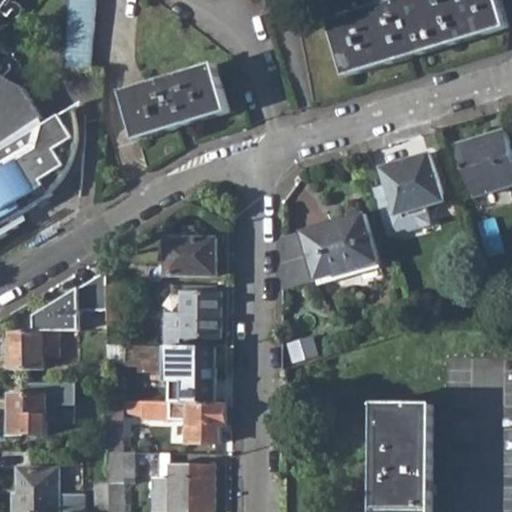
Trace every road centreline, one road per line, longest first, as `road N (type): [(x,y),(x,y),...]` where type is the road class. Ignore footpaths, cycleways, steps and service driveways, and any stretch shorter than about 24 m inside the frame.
road 1 (residential): [(261,153),(257,511)]
road 2 (residential): [(0,286),(177,182),(261,153)]
road 3 (residential): [(261,153),(511,75)]
